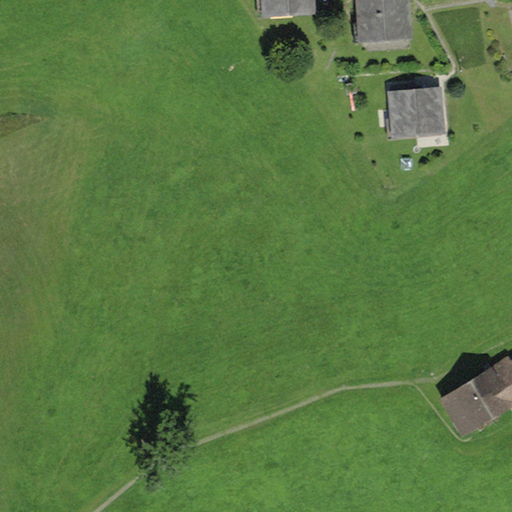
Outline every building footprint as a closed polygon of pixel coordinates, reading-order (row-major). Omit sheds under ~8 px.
[(311,0),(259,0),(261,20),(312,18),(311,0)] [(412,44),(408,0),(383,0),(356,2),(360,48),(412,44)] [(417,94),(389,96),(392,147),(446,144),(442,92),(417,94)] [(509,360),(493,369),(511,399),(511,363),(509,360)] [(511,399),(493,369),(441,401),(465,441),(511,412),(511,399)]
